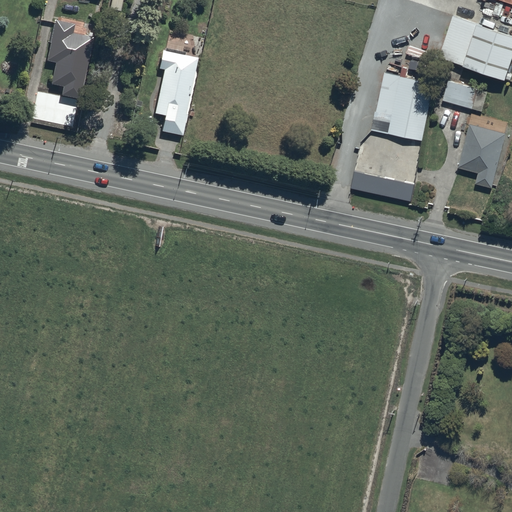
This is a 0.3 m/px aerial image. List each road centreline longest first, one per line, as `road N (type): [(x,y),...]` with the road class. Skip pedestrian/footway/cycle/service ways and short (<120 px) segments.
road 1 (secondary): [(442,247),(0,151)]
road 2 (unclassified): [(384,511),(442,247)]
